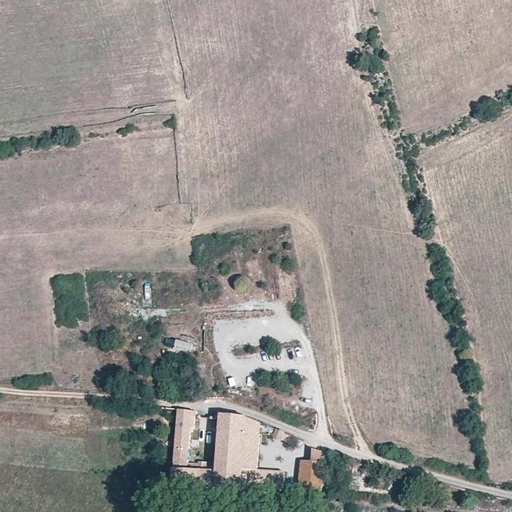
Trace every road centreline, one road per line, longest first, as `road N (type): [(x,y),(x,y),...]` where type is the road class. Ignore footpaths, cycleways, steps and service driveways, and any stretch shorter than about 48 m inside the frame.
road 1 (unclassified): [(511,494),(384,462),(232,407),(155,400)]
road 2 (track): [(0,389),(155,400)]
